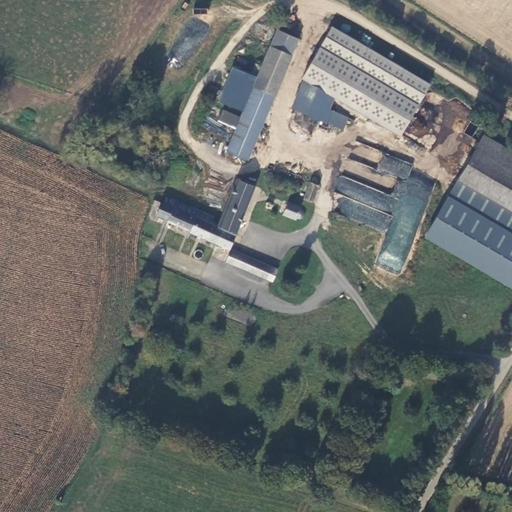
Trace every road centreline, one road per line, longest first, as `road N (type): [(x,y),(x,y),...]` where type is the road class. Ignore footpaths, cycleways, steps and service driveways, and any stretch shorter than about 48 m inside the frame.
road 1 (unclassified): [(212,196),(217,170),(189,143),(186,118),(221,57),(260,12),(282,2),(350,13),(511,115)]
road 2 (track): [(266,242),(310,240),(399,346),(507,368)]
road 3 (unclassified): [(419,511),(511,360)]
